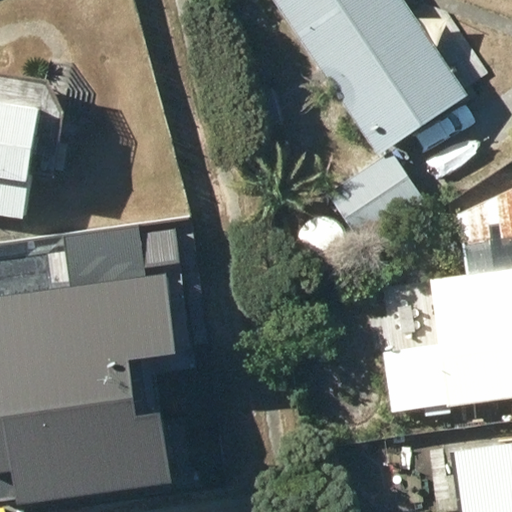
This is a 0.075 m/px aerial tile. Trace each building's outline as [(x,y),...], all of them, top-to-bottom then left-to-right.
[(277,0),(376,148),(464,89),(404,0),(277,0)] [(0,206),(24,211),(33,161),(64,167),(70,139),(56,137),(63,102),(44,75),(0,66),(0,206)] [(391,144),(329,189),(364,238),(426,193),(391,144)] [(430,271),(438,341),(383,348),(389,402),(511,386),(511,181),(458,205),(466,267),(430,271)] [(169,229),(136,233),(140,267),(173,262),(169,229)] [(154,273),(0,295),(0,401),(32,396),(43,473),(153,457),(142,380),(169,376),(154,273)] [(511,511),(511,434),(452,442),(460,511),(511,511)]
